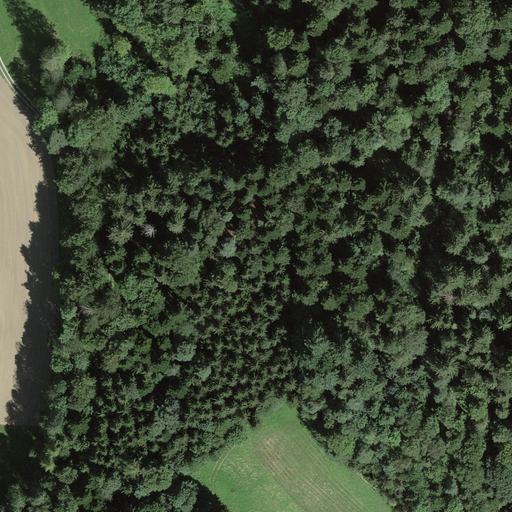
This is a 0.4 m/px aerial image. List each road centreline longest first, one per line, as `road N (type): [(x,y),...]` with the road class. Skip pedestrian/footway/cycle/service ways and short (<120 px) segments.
road 1 (track): [(396,511),(306,423),(297,388),(276,0)]
road 2 (track): [(475,0),(441,133),(429,317),(433,382),(450,432),(511,510)]
road 3 (track): [(0,60),(59,139),(72,189),(98,396),(75,511)]
